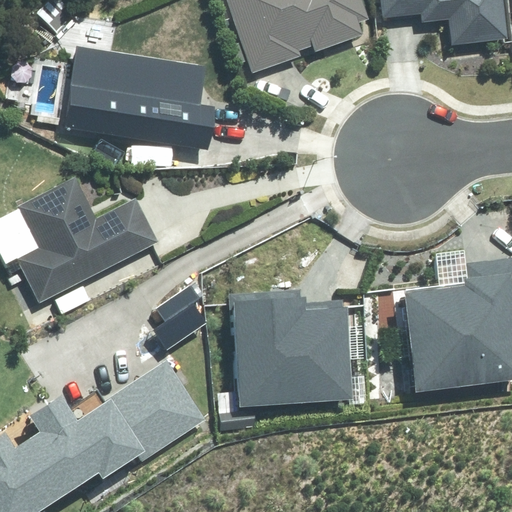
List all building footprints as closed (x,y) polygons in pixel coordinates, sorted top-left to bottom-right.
[(216,0),(244,75),(290,58),(288,52),(301,47),(303,53),(351,36),(346,24),(357,20),(349,0),(216,0)] [(489,0),(368,0),(371,17),(408,12),(409,21),(438,17),(441,46),(495,39),(489,0)] [(195,66),(67,47),(55,130),(157,145),(155,161),(175,164),(177,148),(198,151),(204,108),(189,106),(195,66)] [(139,152),(107,152),(108,169),(139,169),(139,152)] [(20,312),(152,244),(129,199),(89,220),(68,178),(10,208),(31,249),(10,260),(17,274),(4,281),(20,312)] [(456,285),(399,292),(411,392),(511,380),(511,345),(508,310),(511,309),(511,257),(465,263),(466,271),(455,273),(456,285)] [(233,279),(221,264),(203,277),(214,293),(233,279)] [(154,329),(168,349),(207,323),(192,303),(201,297),(192,283),(156,308),(165,321),(154,329)] [(299,289),(231,294),(239,407),(353,398),(345,300),(305,302),(304,297),(299,297),(299,289)] [(0,511),(39,511),(98,473),(102,479),(137,456),(141,463),(207,420),(166,359),(77,418),(62,395),(28,417),(39,432),(16,447),(5,431),(0,434),(0,511)]
